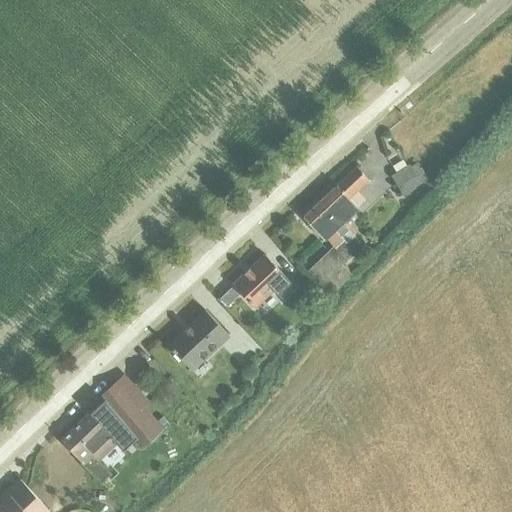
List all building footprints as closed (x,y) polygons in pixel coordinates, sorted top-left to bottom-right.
[(396,173),(406,166),(402,160),(392,166),(396,173)] [(410,167),(420,184),(428,179),(418,163),(410,167)] [(406,166),(396,173),(391,176),(403,197),(420,184),(410,167),(409,165),(406,166)] [(356,166),(302,217),(324,241),(326,239),(333,247),(306,272),(330,297),(353,276),(344,266),(364,247),(354,237),(355,236),(344,223),(359,209),(350,199),(369,180),(356,166)] [(233,286),(219,299),(227,307),(241,293),(255,309),(273,291),(281,300),(295,287),(264,254),(232,285),(233,286)] [(205,310),(168,345),(193,372),(230,337),(205,310)] [(104,400),(137,438),(145,447),(170,425),(162,416),(158,420),(145,406),(149,402),(124,374),(100,395),(104,400)] [(110,436),(117,444),(123,450),(137,438),(104,400),(90,413),(111,435),(110,436)] [(61,440),(82,463),(101,484),(111,474),(99,462),(117,444),(110,436),(111,435),(90,413),(61,440)] [(8,496),(0,503),(0,511),(55,511),(52,508),(49,510),(20,479),(6,493),(8,496)]
